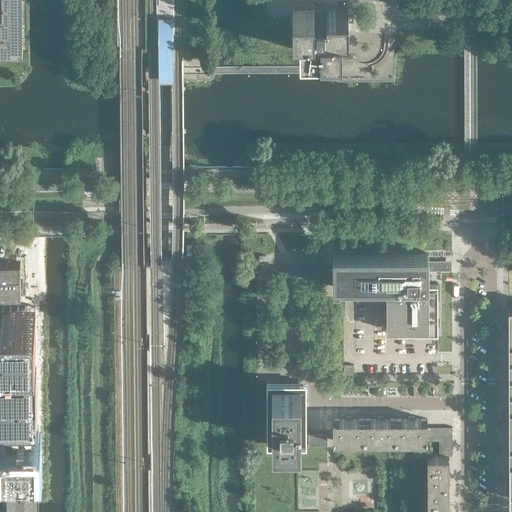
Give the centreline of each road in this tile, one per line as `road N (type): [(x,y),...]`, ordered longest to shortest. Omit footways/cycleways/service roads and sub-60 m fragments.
road 1 (tertiary): [(511,186),(0,187)]
road 2 (tertiary): [(0,214),(473,213)]
road 3 (track): [(198,228),(208,242),(213,327),(210,511)]
road 4 (residential): [(493,435),(489,264),(477,243)]
road 5 (residential): [(477,243),(464,260),(464,401)]
road 6 (residential): [(464,401),(324,402)]
